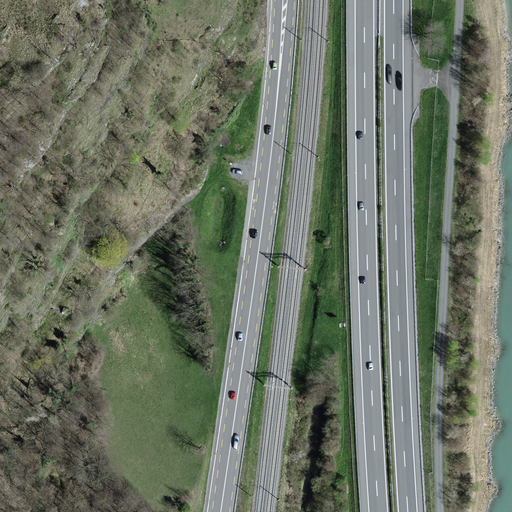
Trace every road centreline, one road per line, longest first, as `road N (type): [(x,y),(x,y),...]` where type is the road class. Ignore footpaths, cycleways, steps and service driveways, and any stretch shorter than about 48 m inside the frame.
road 1 (primary): [(287,0),(222,511)]
road 2 (unclassified): [(460,0),(440,511)]
road 3 (motorway): [(364,0),(378,511)]
road 4 (motorway): [(408,511),(394,0)]
